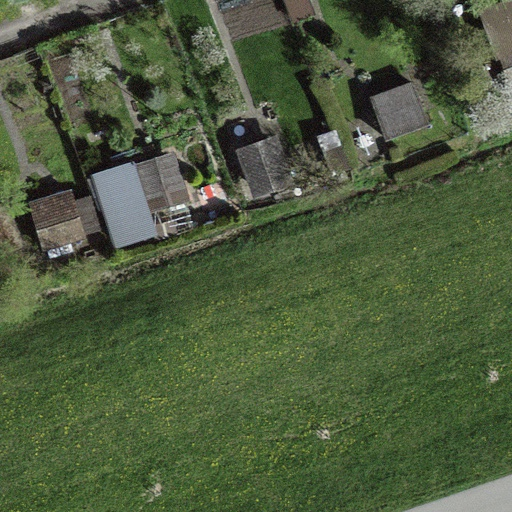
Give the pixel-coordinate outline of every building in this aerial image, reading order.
[(290,27),(315,18),(309,0),(274,0),(278,8),(283,6),(290,27)] [(511,95),(511,2),(476,16),(495,67),(501,65),(511,95)] [(43,60),(38,47),(13,56),(18,69),(43,60)] [(388,145),(430,130),(414,84),(371,99),(388,145)] [(341,151),(336,134),(318,138),(322,155),(341,151)] [(236,153),(253,202),(295,187),(278,138),(236,153)] [(90,178),(114,254),(157,240),(149,216),(190,203),(174,155),(133,168),(132,165),(90,178)] [(70,191),(28,204),(44,256),(86,242),(85,238),(102,232),(91,198),(74,204),(70,191)]
